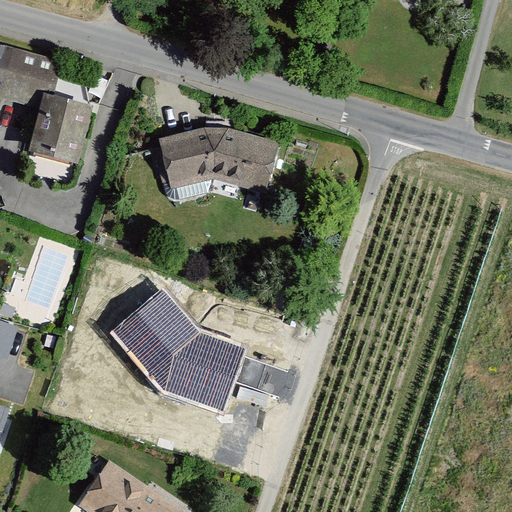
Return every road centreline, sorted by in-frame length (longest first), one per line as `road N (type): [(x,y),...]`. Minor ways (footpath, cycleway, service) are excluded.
road 1 (tertiary): [(0,8),(392,124)]
road 2 (residential): [(264,511),(392,124)]
road 3 (tertiary): [(392,124),(511,158)]
